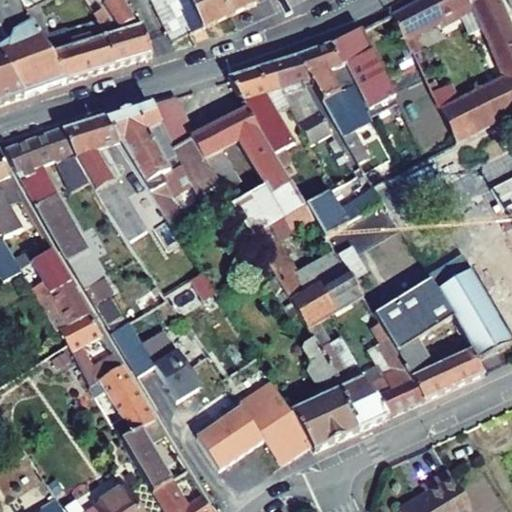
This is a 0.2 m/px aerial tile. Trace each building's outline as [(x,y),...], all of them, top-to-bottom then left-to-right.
[(0,0),(0,43),(6,53),(34,96),(42,93),(66,85),(24,14),(17,1),(16,0),(0,0)] [(39,8),(49,3),(47,0),(19,0),(17,1),(24,14),(39,8)] [(116,70),(151,58),(143,29),(128,8),(118,12),(113,5),(100,8),(94,0),(82,0),(97,23),(100,27),(107,42),(116,70)] [(122,0),(94,0),(100,8),(113,5),(118,12),(128,8),(122,0)] [(148,0),(171,46),(192,36),(174,0),(148,0)] [(222,0),(174,0),(192,36),(230,17),(222,0)] [(222,0),(230,17),(258,3),(256,0),(222,0)] [(426,0),(413,7),(423,31),(438,23),(427,0),(426,0)] [(505,79),(511,75),(511,32),(498,0),(427,0),(438,23),(455,15),(457,20),(461,18),(470,35),(483,29),(505,79)] [(420,53),(412,37),(423,31),(413,7),(391,19),(410,55),(411,54),(412,57),(420,53)] [(67,31),(68,35),(49,40),(39,8),(24,14),(66,85),(116,70),(107,42),(100,27),(88,31),(86,26),(67,31)] [(438,23),(441,28),(457,20),(455,15),(438,23)] [(86,26),(88,31),(100,27),(97,23),(86,26)] [(385,99),(388,104),(394,101),(361,34),(330,50),(340,70),(344,68),(360,98),(364,107),(382,98),(384,98),(385,99)] [(0,107),(24,99),(25,100),(26,99),(0,56),(6,53),(0,43),(0,107)] [(357,166),(368,159),(354,133),(371,124),(367,114),(364,107),(360,98),(344,68),(340,70),(330,50),(296,62),(310,85),(322,105),(357,166)] [(34,96),(6,53),(0,56),(26,99),(34,96)] [(415,63),(423,59),(420,53),(412,57),(415,63)] [(310,149),(331,137),(303,87),(310,85),(296,62),(270,69),(278,94),(282,93),(289,108),(298,128),(310,149)] [(267,98),(278,94),(270,69),(258,74),(267,98)] [(511,75),(505,79),(459,102),(442,69),(422,78),(455,146),(458,145),(493,127),(511,117),(511,75)] [(267,98),(258,74),(227,82),(245,111),(255,127),(275,115),(289,108),(282,93),(278,94),(267,98)] [(367,114),(388,104),(385,99),(384,98),(382,98),(364,107),(367,114)] [(159,125),(182,112),(175,99),(150,107),(159,125)] [(175,234),(186,228),(172,201),(193,189),(199,200),(220,188),(191,142),(173,151),(183,169),(170,176),(148,135),(161,128),(159,125),(150,107),(106,121),(120,148),(175,234)] [(280,169),(271,154),(255,127),(245,111),(225,123),(238,145),(264,189),(284,222),(304,210),(280,169)] [(161,128),(166,137),(189,125),(182,112),(159,125),(161,128)] [(293,147),(275,115),(255,127),(271,154),(288,144),(290,148),(293,147)] [(62,131),(62,132),(73,156),(91,186),(107,213),(129,245),(147,234),(97,155),(120,148),(106,121),(64,135),(62,131)] [(209,131),(222,153),(238,145),(225,123),(209,131)] [(196,138),(189,125),(166,137),(173,151),(191,142),(196,138)] [(462,152),(496,135),(493,127),(458,145),(462,152)] [(170,176),(183,169),(173,151),(166,137),(161,128),(148,135),(170,176)] [(191,142),(220,188),(252,241),(270,230),(250,197),(248,194),(247,195),(222,153),(209,131),(196,138),(191,142)] [(73,156),(62,132),(45,138),(55,165),(69,196),(91,186),(73,156)] [(114,296),(80,236),(80,235),(42,170),(55,165),(45,138),(4,154),(23,190),(66,264),(98,314),(104,310),(100,303),(114,296)] [(328,146),(335,157),(341,153),(335,142),(328,146)] [(280,169),(290,162),(284,152),(290,148),(288,144),(271,154),(280,169)] [(21,204),(0,159),(0,235),(1,238),(4,242),(25,232),(11,209),(21,204)] [(327,196),(338,215),(353,205),(343,187),(327,196)] [(252,241),(276,279),(292,305),(345,272),(333,255),(298,276),(279,245),(313,224),(305,210),(304,210),(284,222),(264,189),(250,197),(270,230),(252,241)] [(381,206),(373,191),(353,205),(338,215),(327,196),(306,209),(325,240),(348,226),(381,206)] [(358,294),(380,281),(348,226),(325,240),(333,255),(345,272),(358,294)] [(147,234),(129,245),(163,299),(181,288),(147,234)] [(21,273),(40,303),(70,285),(51,254),(36,264),(21,273)] [(21,273),(36,264),(31,255),(16,264),(21,273)] [(465,263),(462,258),(426,279),(429,284),(465,263)] [(193,282),(202,276),(193,261),(183,267),(193,282)] [(471,354),(476,365),(511,347),(511,342),(465,263),(429,284),(452,320),(465,344),(471,354)] [(318,326),(362,300),(358,294),(345,272),(292,305),(298,315),(309,332),(318,326)] [(202,276),(193,282),(208,305),(209,305),(215,313),(223,309),(202,276)] [(268,284),(290,320),(298,315),(292,305),(276,279),(268,284)] [(431,333),(452,320),(429,284),(374,318),(379,326),(396,354),(418,341),(426,336),(431,333)] [(59,334),(89,317),(70,285),(40,303),(44,311),(57,334),(59,334)] [(114,299),(104,305),(112,318),(121,312),(114,299)] [(104,310),(98,314),(110,335),(117,331),(104,310)] [(33,317),(46,340),(57,334),(44,311),(33,317)] [(82,349),(102,338),(89,317),(59,334),(71,355),(90,390),(121,369),(114,356),(93,369),(82,349)] [(320,351),(330,345),(318,326),(309,332),(314,340),(320,351)] [(388,372),(380,377),(366,384),(388,421),(425,405),(396,354),(379,326),(370,332),(379,348),(374,350),(377,355),(388,372)] [(154,370),(128,327),(111,337),(137,380),(154,370)] [(340,340),(330,345),(320,351),(314,340),(305,346),(302,352),(311,365),(307,374),(315,385),(325,386),(327,389),(312,396),(316,403),(291,415),(314,455),(388,421),(366,384),(340,340)] [(457,350),(432,364),(418,341),(396,354),(425,405),(473,382),(457,350)] [(457,350),(473,382),(483,377),(476,365),(471,354),(465,344),(457,350)] [(53,361),(58,369),(69,362),(64,354),(53,361)] [(178,355),(154,370),(176,406),(200,391),(178,355)] [(377,355),(370,359),(380,377),(388,372),(377,355)] [(121,443),(155,423),(121,369),(90,390),(89,391),(93,397),(104,390),(123,420),(112,428),(121,443)] [(196,441),(218,474),(263,444),(227,391),(202,408),(216,427),(196,441)] [(165,437),(155,423),(121,443),(152,495),(171,483),(150,446),(165,437)] [(265,448),(280,469),(292,461),(278,440),(265,448)] [(471,511),(448,473),(422,489),(427,497),(402,511),(471,511)] [(152,495),(162,511),(210,511),(202,499),(187,508),(171,483),(152,495)] [(89,511),(140,511),(125,489),(89,511)]
